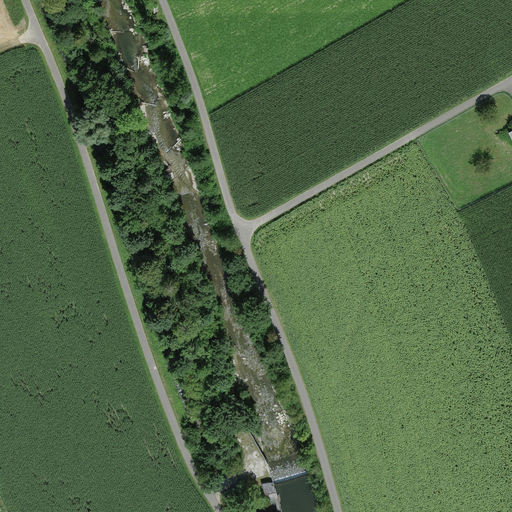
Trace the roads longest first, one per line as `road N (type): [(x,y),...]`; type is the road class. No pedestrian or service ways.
road 1 (track): [(20,0),(185,456),(218,511)]
road 2 (track): [(338,511),(160,0)]
road 3 (track): [(238,233),(511,80)]
